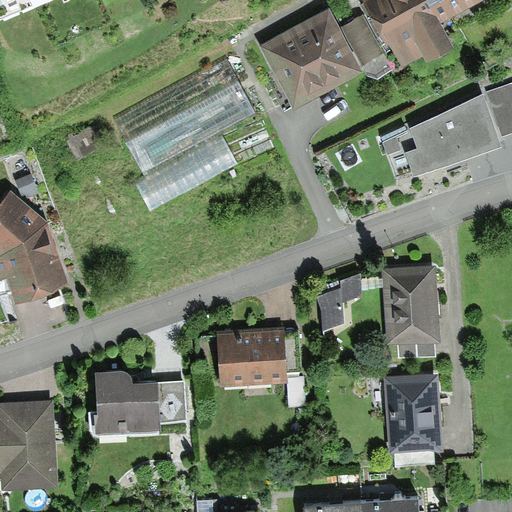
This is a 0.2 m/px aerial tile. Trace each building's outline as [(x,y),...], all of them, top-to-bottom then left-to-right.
[(0,0),(0,18),(0,20),(46,0),(0,0)] [(331,6),(260,46),(291,108),(364,71),(366,76),(376,82),(423,54),(428,63),(453,48),(440,25),(482,0),(364,0),(366,3),(360,6),(364,14),(341,26),(331,6)] [(226,57),(115,119),(146,174),(257,112),(226,57)] [(511,83),(487,93),(503,137),(511,133),(511,83)] [(410,129),(417,149),(406,153),(414,177),(501,145),(484,95),(410,129)] [(407,130),(384,142),(388,155),(401,149),(398,138),(408,133),(407,130)] [(154,206),(244,163),(230,134),(140,177),(154,206)] [(18,196),(0,215),(0,294),(2,299),(62,286),(51,227),(18,196)] [(430,263),(380,265),(383,341),(434,338),(430,263)] [(366,281),(323,286),(327,327),(349,325),(346,297),(367,295),(366,281)] [(287,384),(284,327),(215,331),(218,387),(287,384)] [(430,372),(382,374),(385,451),(434,449),(430,372)] [(182,375),(86,380),(89,432),(185,427),(182,375)] [(0,470),(2,470),(3,483),(58,479),(52,394),(0,398),(0,470)] [(419,511),(418,493),(298,503),(299,511),(419,511)]
